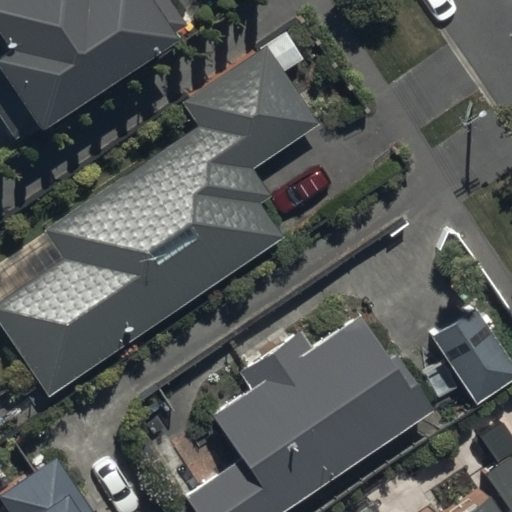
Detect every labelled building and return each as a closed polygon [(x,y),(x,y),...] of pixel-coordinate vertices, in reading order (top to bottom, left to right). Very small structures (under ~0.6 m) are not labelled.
[(0,81),(37,136),(185,37),(159,0),(0,0),(0,49),(0,50),(0,81)] [(284,244),(259,208),(274,198),(255,170),(318,128),(264,47),(186,99),(203,125),(40,234),(61,265),(0,305),(0,335),(46,403),(284,244)] [(424,333),(474,408),(511,383),(511,362),(471,302),(424,333)] [(182,494),(193,511),(288,511),(432,416),(391,355),(382,361),(354,319),(208,417),(236,458),(182,494)] [(507,511),(511,511),(511,452),(481,473),(507,511)] [(179,511),(178,510),(174,511),(92,511),(58,461),(0,499),(0,500),(7,511),(179,511)]
